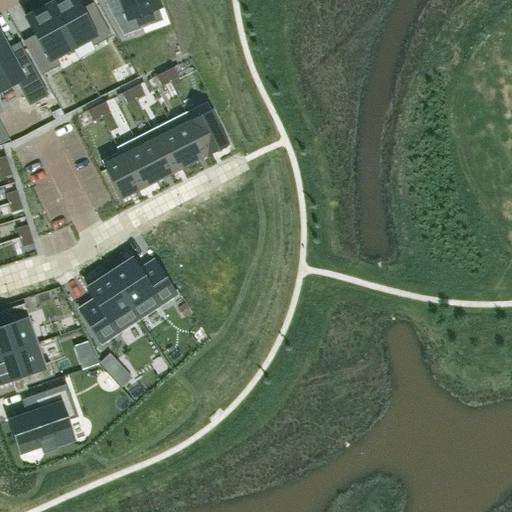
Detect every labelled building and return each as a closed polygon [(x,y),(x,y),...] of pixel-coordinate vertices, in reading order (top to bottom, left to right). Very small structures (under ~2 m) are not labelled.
[(51,0),(53,3),(49,6),(72,48),(88,39),(93,47),(111,36),(97,10),(84,17),(75,0),(51,0)] [(119,0),(106,5),(122,36),(142,29),(137,15),(158,8),(155,0),(119,0)] [(30,16),(26,18),(39,42),(27,49),(32,58),(41,75),(60,65),(55,57),(72,48),(49,6),(44,8),(42,5),(28,12),(30,16)] [(1,32),(0,32),(0,88),(18,79),(32,104),(51,93),(41,75),(32,58),(20,65),(1,32)] [(173,67),(164,71),(169,82),(178,77),(173,67)] [(164,71),(155,76),(161,86),(169,82),(164,71)] [(139,84),(130,89),(135,99),(144,95),(139,84)] [(130,89),(121,93),(126,104),(135,99),(130,89)] [(104,101),(96,106),(101,117),(110,112),(104,101)] [(206,102),(185,112),(207,155),(228,144),(206,102)] [(96,106),(87,110),(92,121),(101,117),(96,106)] [(185,112),(168,121),(189,164),(207,155),(185,112)] [(168,121),(151,130),(172,172),(189,164),(168,121)] [(151,130),(134,138),(155,181),(172,172),(151,130)] [(134,138),(117,147),(138,190),(155,181),(134,138)] [(118,152),(101,161),(120,199),(138,190),(117,147),(116,148),(118,152)] [(6,156),(0,157),(0,168),(9,166),(6,156)] [(9,166),(0,168),(0,178),(0,179),(12,175),(9,166)] [(16,190),(5,194),(8,203),(20,200),(16,190)] [(20,200),(8,203),(11,213),(22,209),(20,200)] [(162,256),(160,257),(183,292),(185,291),(185,290),(206,276),(197,263),(233,239),(217,214),(202,224),(199,220),(175,236),(181,245),(163,257),(162,256)] [(27,225),(16,228),(19,238),(30,234),(27,225)] [(30,234),(19,238),(22,247),(33,244),(30,234)] [(131,259),(109,274),(138,318),(175,294),(153,261),(138,271),(131,259)] [(94,299),(79,309),(101,343),(138,318),(109,274),(87,288),(94,299)] [(0,355),(38,343),(24,304),(0,311),(0,355)] [(0,383),(22,376),(25,385),(53,375),(49,362),(45,363),(38,343),(0,355),(0,383)] [(99,364),(93,353),(77,358),(82,370),(99,364)] [(129,377),(109,355),(99,364),(119,387),(129,377)] [(29,414),(10,420),(21,452),(40,446),(43,453),(44,453),(43,452),(54,448),(54,449),(56,449),(55,446),(73,440),(66,421),(78,417),(66,384),(34,395),(38,404),(27,408),(29,414)]
